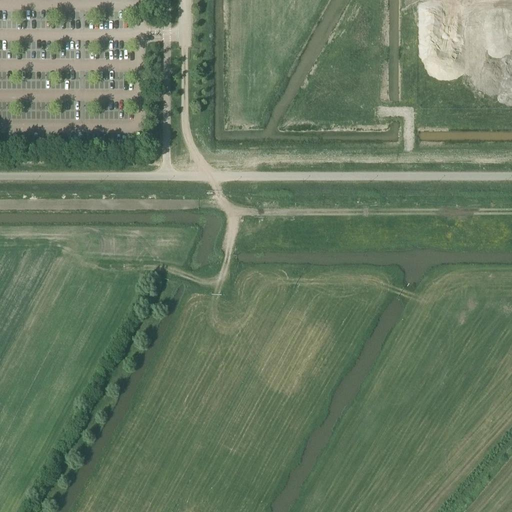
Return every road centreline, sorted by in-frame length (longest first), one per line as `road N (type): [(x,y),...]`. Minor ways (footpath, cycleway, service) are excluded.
road 1 (track): [(184,50),(186,136),(233,226),(214,283),(143,268)]
road 2 (track): [(227,212),(511,211)]
